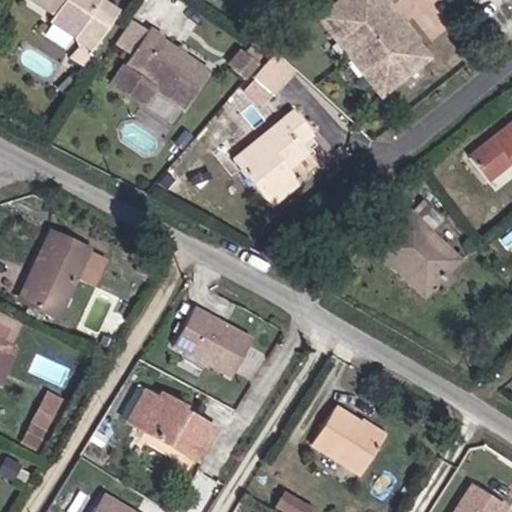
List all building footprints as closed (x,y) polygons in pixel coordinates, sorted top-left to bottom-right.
[(117,0),(45,0),(41,9),(69,26),(67,33),(92,47),(91,60),(104,66),(137,12),(117,1),(117,0)] [(395,108),(442,68),(382,0),(364,0),(328,32),(395,108)] [(212,72),(158,35),(122,86),(147,103),(160,84),(190,104),(212,72)] [(257,75),(271,59),(259,49),(245,65),(257,75)] [(284,101),(305,75),(284,55),(260,82),(264,85),(284,101)] [(273,113),(284,101),(264,85),(254,98),(273,113)] [(311,160),(304,150),(319,138),(301,115),(237,167),(275,214),(302,192),(292,177),(311,160)] [(511,121),(475,149),(490,171),(509,156),(511,154),(511,121)] [(430,284),(461,254),(419,211),(431,200),(420,188),(370,235),(399,267),(407,258),(430,284)] [(34,294),(71,311),(90,273),(101,248),(63,233),(34,294)] [(108,282),(119,257),(101,248),(90,273),(108,282)] [(161,275),(168,263),(156,256),(149,269),(161,275)] [(421,291),(430,284),(407,258),(399,267),(421,291)] [(0,403),(14,372),(29,339),(35,342),(45,318),(19,307),(15,315),(0,308),(0,403)] [(281,346),(225,310),(202,347),(258,382),(281,346)] [(35,342),(29,339),(14,372),(29,378),(44,345),(35,342)] [(35,447),(62,396),(48,389),(21,439),(35,447)] [(221,464),(238,432),(206,414),(209,407),(188,396),(185,401),(171,393),(154,423),(221,464)] [(354,469),(374,434),(335,412),(313,448),(354,469)] [(354,469),(375,480),(396,447),(374,434),(354,469)] [(511,511),(511,500),(486,484),(469,511),(511,511)] [(154,511),(129,496),(118,511),(154,511)]
